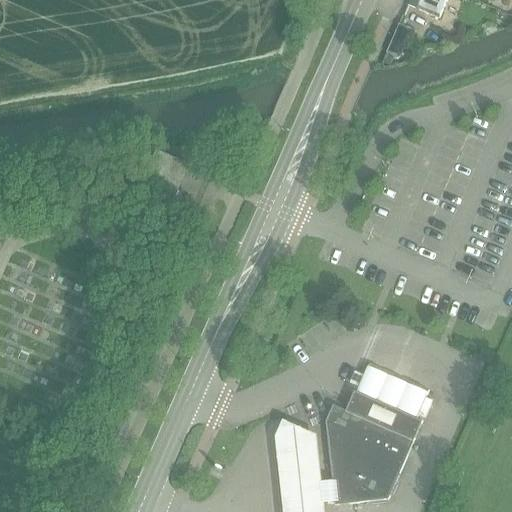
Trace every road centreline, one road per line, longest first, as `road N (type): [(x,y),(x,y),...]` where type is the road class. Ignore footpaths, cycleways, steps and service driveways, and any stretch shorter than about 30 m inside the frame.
road 1 (residential): [(329,0),(100,511)]
road 2 (tertiary): [(139,511),(362,0)]
